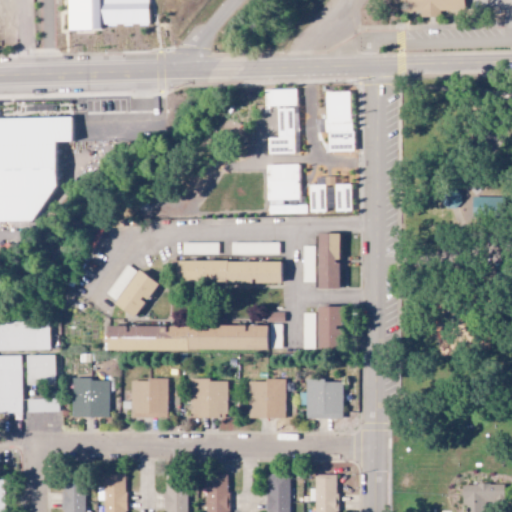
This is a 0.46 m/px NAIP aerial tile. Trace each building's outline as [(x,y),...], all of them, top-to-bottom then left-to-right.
[(67,0),(68,29),(100,29),(100,26),(148,25),(147,0),(67,0)] [(403,0),(404,14),(464,11),(463,0),(403,0)] [(264,106),(296,105),(296,89),(264,90),(264,106)] [(326,152),(352,152),(351,91),(325,91),(326,152)] [(294,154),(294,139),(298,139),(298,107),(277,107),(277,137),(267,138),(267,154),(294,154)] [(72,114),(0,115),(0,220),(32,220),(57,186),(56,141),(73,141),(72,114)] [(299,200),(298,164),(266,165),(267,214),(306,213),(306,205),(282,205),(282,200),(299,200)] [(350,184),(334,184),(334,176),(325,177),(325,184),(308,185),(309,212),(351,211),(350,184)] [(504,197),(504,217),(470,217),(470,197),(504,197)] [(340,234),(318,234),(318,288),(339,288),(340,234)] [(230,243),(231,255),(279,254),(278,242),(230,243)] [(314,246),(302,246),(302,282),(314,282),(314,246)] [(281,261),(176,261),(176,284),(250,285),(250,283),(281,284),(281,261)] [(158,284),(139,270),(113,304),(133,318),(158,284)] [(342,307),(318,306),(317,348),(342,348),(342,307)] [(283,312),(267,312),(267,322),(283,322),(283,312)] [(302,350),(314,350),(314,313),(302,313),(302,350)] [(0,350),(49,350),(49,321),(0,322),(0,350)] [(281,348),(281,324),(268,325),(269,348),(281,348)] [(106,350),(267,350),(268,325),(246,325),(246,326),(167,326),(127,326),(107,326),(106,350)] [(0,413),(21,413),(20,355),(0,355),(0,413)] [(54,385),(54,355),(25,355),(26,385),(54,385)] [(108,417),(109,380),(72,379),(71,417),(108,417)] [(130,380),(130,418),(167,417),(167,380),(130,380)] [(190,418),(226,418),(227,380),(190,380),(190,418)] [(285,381),(248,380),(247,418),(285,418),(285,381)] [(342,381),(306,381),(306,418),(342,418),(342,381)] [(58,412),(58,399),(26,400),(26,413),(58,412)] [(125,511),(125,474),(103,474),(104,511),(96,511),(125,511)] [(288,511),(289,474),(267,474),(266,511),(288,511)] [(314,511),(336,511),(336,475),(314,475),(314,489),(308,489),(309,502),(314,502),(314,511)] [(186,511),(187,476),(166,476),(164,511),(186,511)] [(227,511),(227,478),(205,478),(205,511),(227,511)] [(61,511),(84,511),(84,483),(61,483),(61,511)] [(485,511),(485,502),(504,502),(504,485),(463,485),(463,511),(485,511)]
